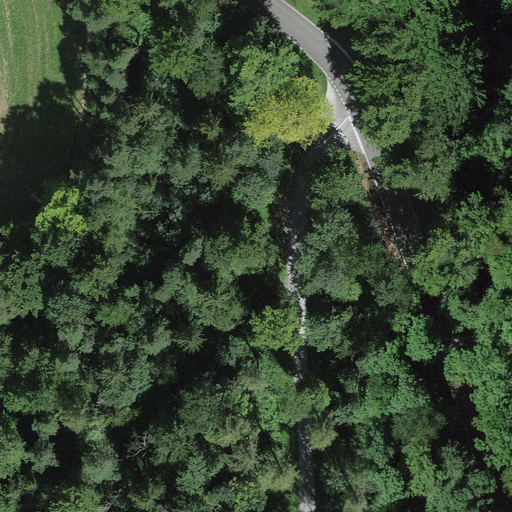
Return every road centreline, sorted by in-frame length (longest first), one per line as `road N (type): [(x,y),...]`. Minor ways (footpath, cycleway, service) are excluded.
road 1 (unclassified): [(350,84),(508,511)]
road 2 (track): [(305,511),(297,226),(319,148),(350,84)]
road 3 (unclassified): [(350,84),(258,0)]
